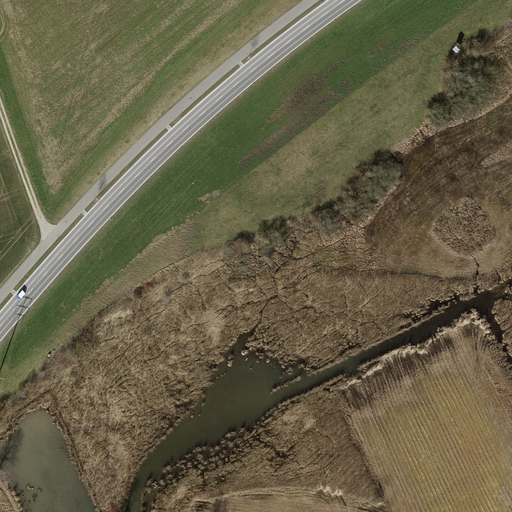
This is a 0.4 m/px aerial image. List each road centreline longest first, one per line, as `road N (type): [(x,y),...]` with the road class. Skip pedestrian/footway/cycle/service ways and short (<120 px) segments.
road 1 (secondary): [(346,0),(168,142),(0,327)]
road 2 (track): [(0,298),(156,123),(314,0)]
road 3 (track): [(0,109),(49,240)]
